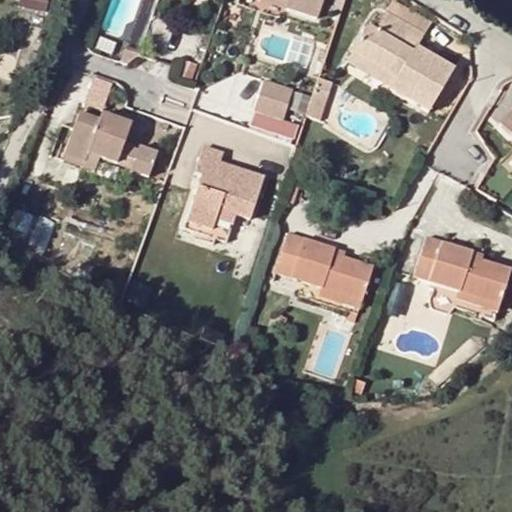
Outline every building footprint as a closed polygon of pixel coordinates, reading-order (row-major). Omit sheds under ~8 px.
[(256,0),(285,10),(287,0),(256,0)] [(287,0),(285,10),(316,20),(322,0),(287,0)] [(368,26),(353,51),(396,77),(390,88),(428,113),(452,70),(416,47),(423,34),(386,12),(375,31),(368,26)] [(346,63),(390,88),(396,77),(353,51),(346,63)] [(103,111),(112,82),(91,75),(83,105),(103,111)] [(331,81),(318,77),(303,118),(316,122),(331,81)] [(263,80),(253,112),(283,122),(293,90),(263,80)] [(78,114),(63,153),(85,160),(87,154),(99,158),(114,164),(117,155),(133,160),(130,170),(148,177),(156,154),(138,147),(136,152),(121,147),(128,126),(111,119),(107,128),(96,125),(97,121),(78,114)] [(99,114),(97,121),(96,125),(107,128),(111,119),(99,114)] [(203,148),(193,173),(203,177),(213,180),(209,192),(199,189),(197,189),(186,221),(211,229),(214,219),(218,207),(234,213),(250,218),(262,178),(219,163),(222,154),(203,148)] [(85,160),(63,153),(60,161),(82,169),(85,160)] [(85,160),(82,169),(94,173),(99,158),(87,154),(85,160)] [(203,177),(199,189),(209,192),(213,180),(203,177)] [(231,224),(234,213),(218,207),(214,219),(231,224)] [(363,265),(343,258),(343,260),(331,255),(333,249),(288,234),(275,275),(319,289),(360,302),(363,294),(373,265),(364,262),(363,265)] [(413,277),(459,293),(498,306),(509,271),(482,261),(469,257),(470,253),(425,238),(413,277)] [(343,260),(343,258),(345,253),(333,249),(331,255),(343,260)] [(358,311),(360,302),(319,289),(316,297),(358,311)] [(495,314),(498,306),(459,293),(456,300),(495,314)] [(231,339),(221,369),(239,375),(248,345),(231,339)]
